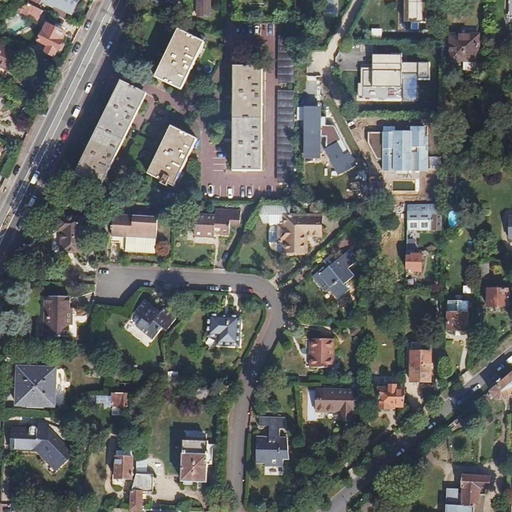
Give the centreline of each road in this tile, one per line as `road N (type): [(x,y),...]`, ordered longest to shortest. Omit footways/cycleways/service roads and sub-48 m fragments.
road 1 (tertiary): [(0,253),(125,0)]
road 2 (residential): [(325,511),(511,351)]
road 3 (tertiary): [(108,0),(0,219)]
road 4 (motorway): [(0,204),(88,0)]
road 5 (motorway): [(73,0),(0,175)]
